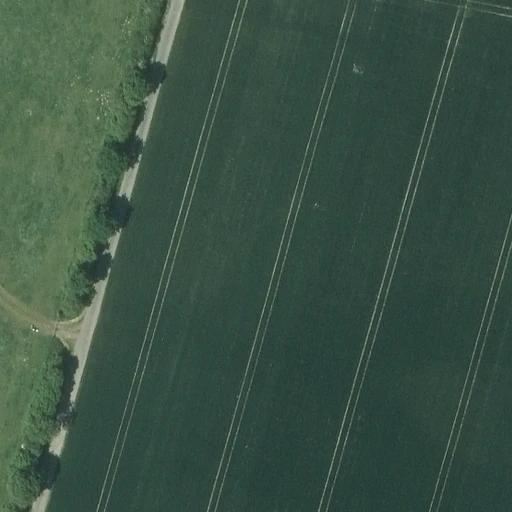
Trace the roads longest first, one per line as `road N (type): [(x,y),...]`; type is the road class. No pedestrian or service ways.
road 1 (track): [(177,0),(35,511)]
road 2 (track): [(77,359),(511,485)]
